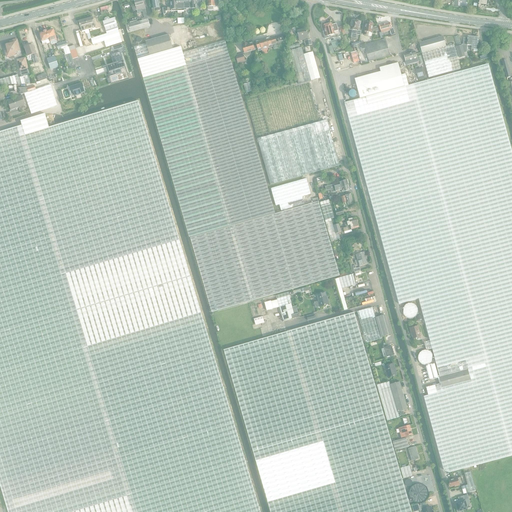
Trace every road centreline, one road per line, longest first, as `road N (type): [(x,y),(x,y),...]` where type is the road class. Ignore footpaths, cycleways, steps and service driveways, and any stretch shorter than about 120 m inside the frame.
road 1 (unclassified): [(453,511),(323,39),(311,34)]
road 2 (unclassified): [(441,511),(311,34)]
road 3 (primary): [(500,24),(366,3)]
